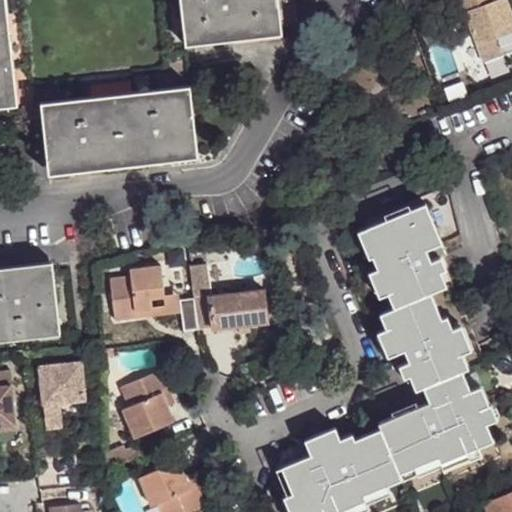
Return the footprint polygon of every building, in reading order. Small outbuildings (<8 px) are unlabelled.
[(0,0),(0,104),(13,103),(0,0)] [(0,0),(13,103),(18,103),(6,0),(0,0)] [(181,0),(185,38),(281,27),(278,0),(181,0)] [(405,0),(409,9),(423,4),(421,0),(405,0)] [(462,0),(483,54),(511,42),(511,12),(507,0),(462,0)] [(281,27),(185,38),(186,43),(282,32),(281,27)] [(42,106),(191,89),(190,84),(42,101),(42,106)] [(197,150),(191,89),(42,106),(49,167),(197,150)] [(198,155),(197,150),(49,167),(50,172),(198,155)] [(430,200),(371,225),(387,264),(382,266),(398,305),(384,311),(400,350),(392,353),(398,366),(420,357),(424,368),(421,369),(426,384),(422,386),(429,403),(423,406),(411,411),(399,415),(384,422),(386,428),(348,443),(341,426),(310,439),(316,454),(288,466),(298,491),(290,495),(296,511),(340,511),(371,499),(369,493),(407,476),(499,437),(492,421),(502,416),(496,401),(485,406),(477,387),(466,392),(458,372),(473,365),(457,327),(451,329),(434,290),(443,287),(437,272),(433,273),(428,262),(445,255),(451,253),(446,240),(430,200)] [(0,270),(52,264),(51,259),(0,265),(0,270)] [(207,260),(191,262),(195,296),(199,327),(213,325),(214,327),(270,320),(265,285),(211,292),(207,260)] [(152,294),(164,292),(161,261),(131,265),(131,272),(108,274),(114,316),(136,314),(135,307),(154,305),(152,294)] [(0,333),(60,327),(52,264),(0,270),(0,333)] [(179,290),(164,292),(165,303),(166,312),(182,310),(180,297),(179,290)] [(199,327),(195,296),(180,297),(182,310),(183,328),(199,327)] [(165,303),(154,305),(135,307),(136,314),(166,312),(165,303)] [(0,338),(60,331),(60,327),(0,333),(0,338)] [(112,345),(103,347),(104,356),(114,354),(112,345)] [(83,360),(42,364),(46,403),(61,401),(88,398),(83,360)] [(160,392),(167,388),(159,367),(120,384),(127,403),(120,406),(134,436),(172,419),(165,402),(160,392)] [(12,368),(0,369),(0,424),(2,424),(18,423),(12,368)] [(171,399),(167,388),(160,392),(165,402),(171,399)] [(61,401),(46,403),(48,428),(63,426),(61,401)] [(188,487),(182,474),(175,458),(138,474),(150,503),(157,500),(162,511),(184,511),(204,504),(194,483),(188,487)] [(189,470),(182,474),(188,487),(194,483),(189,470)] [(511,489),(485,500),(489,511),(510,511),(511,511),(511,489)] [(84,511),(84,501),(54,505),(54,511),(84,511)]
